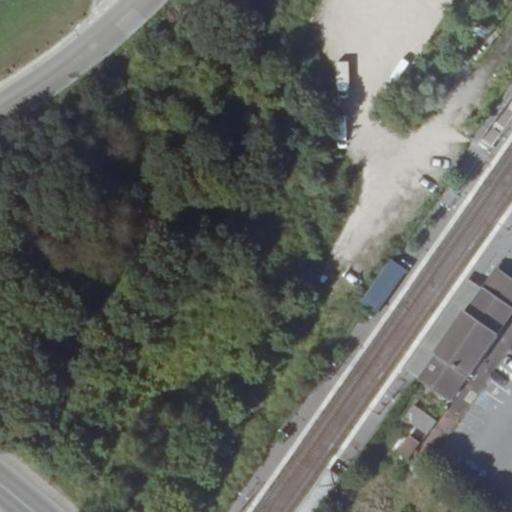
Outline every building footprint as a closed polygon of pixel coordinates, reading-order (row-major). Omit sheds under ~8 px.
[(413,272),(390,257),(362,300),(385,315),(413,272)] [(438,355),(420,380),(451,401),(468,376),(470,377),(486,355),(498,336),(497,336),(511,313),(511,279),(497,268),(482,289),(472,303),(473,304),(466,314),(464,313),(451,331),(436,354),(438,355)] [(475,284),(469,280),(407,370),(420,380),(438,355),(436,354),(451,331),(464,313),(466,314),(473,304),(472,303),(482,289),(475,284)] [(405,419),(427,435),(437,422),(415,406),(405,419)] [(399,453),(409,460),(410,459),(421,444),(411,436),(399,453)]
